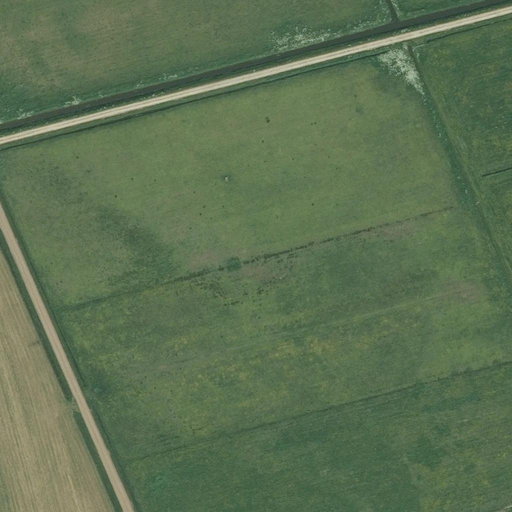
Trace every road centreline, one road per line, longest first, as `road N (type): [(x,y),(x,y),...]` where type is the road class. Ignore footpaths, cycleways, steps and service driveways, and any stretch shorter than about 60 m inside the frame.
road 1 (track): [(511,8),(0,139)]
road 2 (track): [(0,220),(127,511)]
